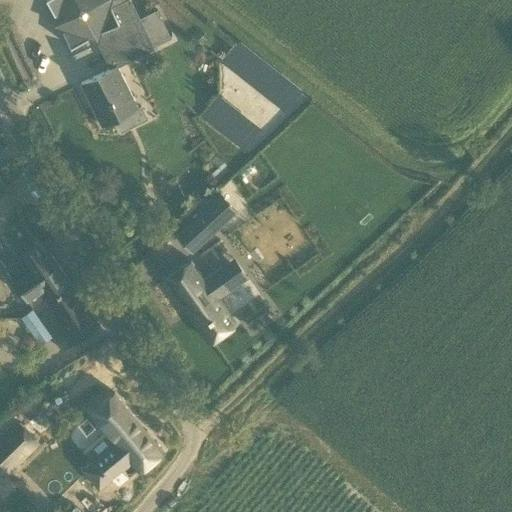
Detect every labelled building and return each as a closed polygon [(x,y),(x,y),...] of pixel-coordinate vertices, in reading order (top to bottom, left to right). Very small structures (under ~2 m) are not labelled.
[(46,0),(54,16),(58,14),(66,30),(62,31),(71,48),(90,38),(97,40),(105,56),(147,35),(165,26),(157,11),(140,20),(129,0),(46,0)] [(111,68),(81,83),(102,126),(118,118),(123,129),(141,120),(136,109),(138,108),(117,66),(154,48),(171,39),(165,26),(147,35),(105,56),(111,68)] [(283,110),(301,88),(238,37),(220,59),(283,110)] [(242,99),(273,123),(282,111),(252,86),(242,99)] [(198,119),(243,149),(260,123),(214,93),(198,119)] [(343,168),(323,186),(331,194),(305,218),(323,237),(368,195),(343,168)] [(220,194),(193,219),(193,220),(208,236),(236,211),(220,194)] [(36,246),(5,267),(14,279),(13,280),(26,299),(27,299),(32,307),(31,308),(61,352),(83,337),(100,326),(50,252),(43,257),(36,246)] [(191,260),(164,279),(179,299),(185,307),(186,306),(191,314),(190,315),(206,338),(209,342),(236,324),(217,298),(235,285),(222,267),(221,267),(204,279),(191,260)] [(113,444),(82,472),(99,492),(131,464),(139,473),(163,451),(145,431),(143,433),(137,426),(139,425),(112,394),(88,416),(113,444)] [(20,422),(0,442),(0,473),(3,476),(38,441),(20,422)] [(33,465),(55,489),(80,468),(58,443),(33,465)]
